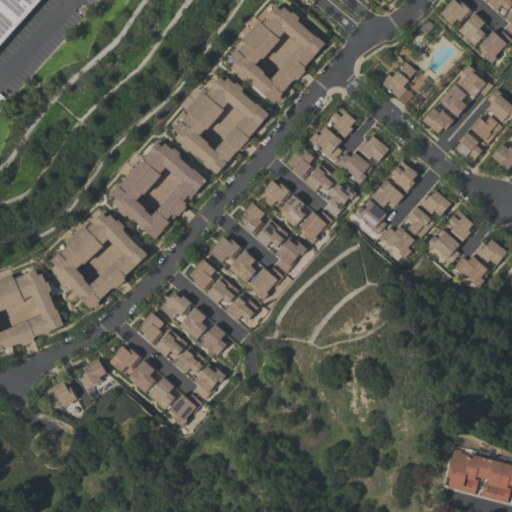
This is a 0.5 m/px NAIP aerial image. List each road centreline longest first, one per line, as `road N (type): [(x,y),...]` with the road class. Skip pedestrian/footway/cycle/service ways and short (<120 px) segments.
road 1 (residential): [(418,0),(364,40),(166,271),(113,321),(8,385)]
road 2 (residential): [(336,72),(502,210)]
